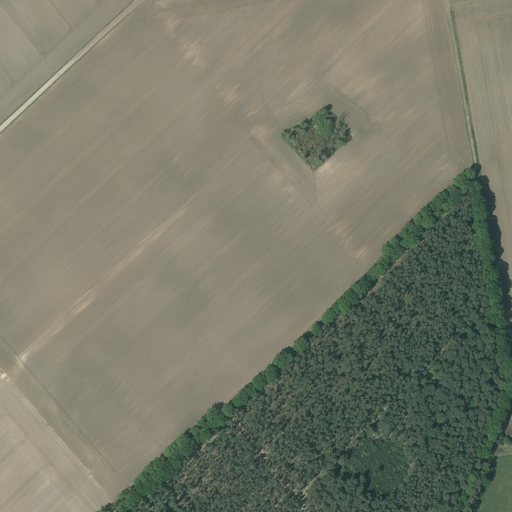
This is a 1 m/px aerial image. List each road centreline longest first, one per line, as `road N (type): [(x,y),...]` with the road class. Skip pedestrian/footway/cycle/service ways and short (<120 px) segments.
road 1 (track): [(115,511),(475,176)]
road 2 (track): [(475,176),(509,388),(459,511)]
road 3 (track): [(265,511),(495,295)]
road 4 (track): [(0,127),(136,0)]
road 5 (track): [(444,0),(475,176)]
road 6 (track): [(306,511),(223,411)]
